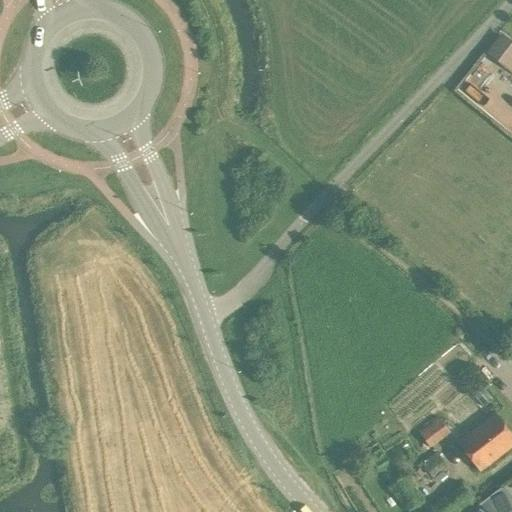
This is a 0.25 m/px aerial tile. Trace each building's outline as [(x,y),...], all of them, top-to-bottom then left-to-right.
[(511,46),(496,34),(483,50),(511,72),(511,46)] [(479,471),(511,446),(511,434),(496,413),(457,443),(479,471)] [(419,432),(430,447),(450,432),(438,417),(419,432)] [(431,476),(446,464),(438,453),(422,465),(431,476)] [(408,511),(422,500),(404,477),(389,487),(408,511)] [(459,511),(474,501),(461,483),(423,511),(459,511)] [(511,500),(504,490),(499,494),(496,491),(469,511),(509,511),(511,510),(511,500)]
